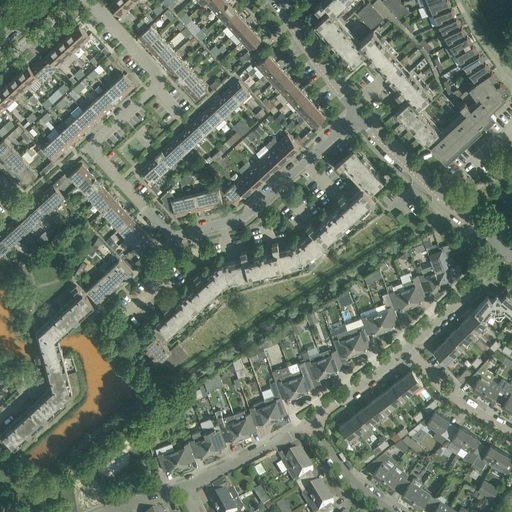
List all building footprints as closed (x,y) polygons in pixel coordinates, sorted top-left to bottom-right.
[(120,0),(114,0),(110,4),(120,16),(128,9),(120,0)] [(137,1),(135,0),(120,0),(128,9),(137,1)] [(174,0),(173,0),(169,4),(177,13),(181,8),(174,0)] [(221,0),(206,0),(205,1),(212,9),(221,0)] [(220,17),(232,6),(226,0),(221,0),(212,9),(220,17)] [(321,0),(315,6),(319,11),(324,6),(326,4),(336,14),(350,0),(321,0)] [(399,0),(382,0),(399,18),(404,14),(398,8),(403,4),(403,3),(399,0)] [(451,6),(449,0),(448,0),(437,0),(430,3),(430,4),(434,13),(451,6)] [(384,17),(369,2),(357,13),(371,29),(384,17)] [(410,11),(403,4),(398,8),(404,14),(410,11)] [(227,25),(239,14),(232,6),(220,17),(227,25)] [(456,16),(453,10),(452,6),(451,6),(434,13),(435,14),(439,23),(456,16)] [(367,52),(359,44),(330,11),(317,23),(354,64),(367,52)] [(234,33),(246,22),(239,14),(227,25),(234,33)] [(461,25),(458,19),(456,15),(456,16),(439,23),(440,24),(445,33),(461,25)] [(181,29),(185,25),(180,21),(176,24),(181,29)] [(242,41),(254,30),(246,22),(234,33),(242,41)] [(159,33),(151,24),(138,36),(146,45),(159,33)] [(90,37),(79,25),(71,32),(82,44),(90,37)] [(386,43),(381,38),(376,32),(381,28),(379,25),(361,41),(374,55),(367,62),(371,66),(378,60),(383,65),(380,67),(388,76),(396,84),(398,82),(403,87),(396,94),(400,98),(407,92),(412,97),(397,111),(427,143),(439,132),(418,108),(438,90),(435,87),(430,91),(425,86),(420,80),(425,76),(420,71),(416,75),(410,69),(408,71),(403,66),(410,60),(406,55),(399,61),(394,56),(396,54),(391,48),(396,44),(391,39),(386,43)] [(467,35),(467,34),(464,29),(462,25),(461,25),(445,33),(445,34),(446,34),(451,43),(467,35)] [(185,27),(181,31),(186,37),(191,33),(185,27)] [(249,49),(261,38),(254,30),(242,41),(249,49)] [(71,32),(63,39),(74,51),(82,44),(71,32)] [(155,54),(167,42),(159,33),(146,45),(155,54)] [(472,44),(472,43),(467,34),(467,35),(451,43),(451,44),(457,53),(472,44)] [(63,39),(55,47),(66,59),(74,51),(63,39)] [(163,63),(175,51),(167,42),(155,54),(163,63)] [(457,53),(463,62),(479,53),(478,52),(475,47),(474,47),(472,44),(457,53),(457,54),(457,53)] [(66,59),(55,47),(47,54),(58,66),(66,59)] [(171,72),(183,60),(175,51),(163,63),(171,72)] [(470,72),(485,62),(485,61),(479,52),(478,52),(479,53),(463,62),(463,63),(464,63),(470,72)] [(276,62),(268,53),(256,65),(264,73),(276,62)] [(58,66),(47,54),(39,61),(50,73),(58,66)] [(179,81),(192,69),(183,60),(171,72),(179,81)] [(50,73),(39,61),(31,69),(39,78),(42,81),(46,86),(54,78),(50,73)] [(491,70),(485,61),(485,62),(470,72),(476,81),(491,70)] [(272,82),(285,71),(276,62),(264,73),(272,82)] [(28,65),(28,66),(20,73),(31,84),(39,78),(31,69),(28,65)] [(251,75),(257,70),(254,67),(248,72),(251,75)] [(187,90),(200,78),(192,69),(179,81),(187,90)] [(493,73),(492,71),(491,70),(476,81),(469,86),(470,86),(460,95),(465,100),(460,104),(467,111),(431,144),(447,161),(483,128),(480,125),(494,113),(490,110),(511,91),(503,83),(502,84),(494,73),(493,73)] [(280,91),(293,80),(285,71),(272,82),(280,91)] [(31,84),(20,73),(12,80),(23,92),(31,84)] [(123,73),(116,80),(115,81),(126,93),(134,85),(123,73)] [(208,87),(201,80),(200,78),(187,90),(195,99),(208,87)] [(23,92),(12,80),(4,87),(15,99),(23,92)] [(216,80),(210,85),(213,88),(218,83),(216,80)] [(250,92),(239,80),(230,88),(241,100),(250,92)] [(288,100),(301,89),(293,80),(280,91),(288,100)] [(126,93),(115,81),(107,88),(118,100),(126,93)] [(61,86),(53,93),(58,98),(66,91),(61,86)] [(0,90),(0,99),(7,107),(10,111),(19,103),(15,99),(4,87),(0,90)] [(118,100),(107,88),(99,95),(110,107),(118,100)] [(241,100),(230,88),(221,96),(232,109),(241,100)] [(297,109),(309,98),(301,89),(288,100),(297,109)] [(58,98),(53,93),(53,94),(45,101),(50,105),(58,98)] [(110,107),(99,95),(91,103),(102,115),(110,107)] [(232,109),(221,96),(212,104),(224,117),(232,109)] [(305,118),(317,107),(309,98),(297,109),(305,118)] [(102,115),(91,103),(83,110),(94,122),(102,115)] [(224,117),(212,104),(203,112),(215,125),(224,117)] [(313,127),(325,116),(317,107),(305,118),(313,127)] [(94,122),(83,110),(75,117),(86,129),(94,122)] [(215,125),(203,112),(194,121),(206,133),(215,125)] [(86,129),(75,117),(67,125),(78,137),(86,129)] [(206,133),(194,121),(185,129),(197,141),(206,133)] [(78,137),(67,125),(59,132),(70,144),(78,137)] [(258,126),(252,131),(257,136),(262,131),(258,126)] [(197,141),(185,129),(176,137),(188,149),(197,141)] [(311,129),(305,134),(308,137),(314,132),(311,129)] [(231,135),(236,140),(241,136),(236,131),(231,135)] [(251,131),(246,136),(250,140),(255,135),(251,131)] [(70,144),(59,132),(51,139),(60,149),(62,151),(70,144)] [(299,146),(292,138),(287,133),(279,141),(290,154),(299,146)] [(188,149),(176,137),(167,145),(179,158),(188,149)] [(0,157),(19,178),(25,185),(38,174),(29,164),(4,138),(0,141),(0,157)] [(62,151),(60,149),(51,139),(43,147),(54,159),(62,151)] [(228,140),(223,144),(227,149),(232,145),(228,140)] [(281,162),(290,154),(279,141),(270,149),(281,162)] [(354,143),(349,147),(347,149),(349,152),(357,145),(354,143)] [(179,158),(167,145),(158,153),(170,166),(179,158)] [(384,180),(370,164),(362,156),(365,154),(357,145),(349,152),(339,161),(334,166),(338,170),(346,164),(371,192),(384,180)] [(220,148),(212,156),(215,160),(218,157),(224,152),(220,148)] [(272,170),(281,162),(270,149),(261,158),(272,170)] [(170,166),(158,153),(150,161),(161,174),(170,166)] [(272,170),(261,158),(252,166),(263,178),(272,170)] [(54,164),(51,161),(45,166),(48,169),(54,164)] [(150,161),(141,170),(152,182),(161,174),(150,161)] [(90,172),(82,163),(69,175),(78,184),(90,172)] [(263,178),(252,166),(243,174),(254,187),(263,178)] [(487,182),(501,175),(498,168),(483,175),(487,182)] [(86,193),(98,181),(90,172),(78,184),(86,193)] [(56,187),(62,182),(67,177),(64,174),(53,184),(56,187)] [(254,187),(243,174),(234,182),(245,195),(254,187)] [(94,202),(107,190),(98,181),(86,193),(94,202)] [(234,182),(227,189),(225,187),(219,189),(221,195),(226,193),(227,193),(236,203),(245,195),(234,182)] [(64,196),(56,187),(53,184),(44,192),(55,205),(64,196)] [(156,192),(159,189),(155,184),(151,187),(156,192)] [(221,195),(219,189),(219,187),(207,190),(211,206),(223,203),(221,195)] [(246,250),(241,252),(243,261),(236,263),(235,260),(220,264),(208,275),(210,277),(205,282),(198,274),(194,278),(201,286),(195,291),(193,288),(176,304),(178,306),(173,311),(166,304),(162,308),(169,315),(163,320),(161,317),(153,325),(164,338),(172,331),(174,333),(191,318),(189,316),(204,302),(206,304),(223,289),(221,287),(228,280),(238,277),(239,280),(261,274),(261,271),(270,269),(271,272),(293,266),(292,263),(306,260),(317,250),(319,252),(336,237),(334,235),(349,221),(351,223),(375,200),(363,188),(349,201),(343,193),(338,197),(345,205),(340,210),(338,207),(322,222),(324,224),(318,230),(311,223),(307,227),(313,234),(308,239),(306,236),(298,244),(286,247),(287,250),(280,252),(278,242),(272,244),(274,253),(267,255),(267,252),(255,255),(256,258),(249,260),(246,250)] [(162,203),(170,211),(174,210),(176,215),(188,212),(183,196),(174,198),(173,194),(169,189),(160,197),(164,201),(162,203)] [(102,211),(115,199),(107,190),(94,202),(102,211)] [(211,206),(207,190),(195,193),(199,209),(211,206)] [(44,192),(35,200),(47,213),(55,205),(44,192)] [(199,209),(195,193),(183,196),(188,212),(199,209)] [(110,219),(123,208),(115,199),(102,211),(110,219)] [(47,213),(35,200),(26,209),(38,221),(47,213)] [(119,228),(131,217),(123,208),(110,219),(119,228)] [(38,221),(26,209),(17,217),(29,229),(38,221)] [(401,212),(396,216),(403,223),(407,219),(401,212)] [(29,229),(17,217),(8,225),(20,238),(29,229)] [(127,237),(139,226),(131,217),(119,228),(127,237)] [(20,238),(8,225),(0,232),(0,233),(11,246),(20,238)] [(135,246),(147,235),(139,226),(127,237),(135,246)] [(51,236),(56,232),(51,228),(47,232),(51,236)] [(11,246),(0,233),(0,251),(2,254),(11,246)] [(143,255),(156,244),(147,235),(135,246),(143,255)] [(429,235),(423,238),(427,247),(432,245),(429,235)] [(114,249),(116,246),(108,238),(105,240),(114,249)] [(450,243),(443,245),(445,251),(452,248),(450,243)] [(429,255),(432,263),(435,271),(440,284),(452,280),(452,281),(453,281),(451,277),(451,276),(452,276),(453,277),(454,277),(460,275),(461,273),(459,266),(457,265),(450,268),(449,270),(442,250),(432,254),(429,255)] [(144,260),(141,257),(135,262),(138,265),(144,260)] [(131,272),(119,259),(111,266),(123,279),(131,272)] [(311,263),(308,266),(310,269),(313,266),(316,263),(312,259),(309,262),(311,263)] [(103,274),(92,262),(88,265),(100,277),(95,281),(106,294),(115,287),(103,274)] [(424,272),(418,274),(420,280),(424,291),(430,289),(431,291),(441,287),(440,285),(440,284),(435,271),(432,263),(422,267),(424,272)] [(123,279),(111,266),(103,274),(115,287),(123,279)] [(413,279),(403,282),(405,289),(410,302),(411,305),(422,301),(421,299),(426,297),(426,296),(424,291),(420,280),(418,274),(413,277),(413,279)] [(95,281),(94,282),(87,289),(98,302),(106,294),(95,281)] [(350,287),(351,288),(354,292),(359,287),(354,282),(350,287)] [(0,433),(0,441),(5,437),(15,448),(63,404),(61,400),(68,394),(69,392),(73,391),(61,352),(57,339),(61,336),(71,327),(69,325),(76,318),(84,311),(86,313),(87,312),(95,305),(76,285),(72,289),(78,296),(75,300),(73,297),(56,313),(58,315),(51,321),(49,319),(36,331),(39,344),(42,343),(45,353),(43,353),(39,354),(35,355),(37,361),(40,360),(44,359),(46,359),(53,385),(41,396),(43,398),(28,412),(26,410),(9,425),(11,428),(3,435),(1,432),(0,433)] [(495,295),(488,289),(486,292),(488,294),(475,310),(484,319),(490,312),(493,314),(493,315),(498,319),(501,319),(505,314),(504,313),(506,310),(511,314),(511,297),(506,292),(508,290),(505,288),(499,294),(495,295)] [(388,292),(393,304),(395,309),(400,307),(401,309),(411,305),(410,302),(405,289),(395,292),(394,290),(388,292)] [(342,292),(336,294),(340,305),(346,303),(342,292)] [(393,304),(388,292),(383,294),(388,309),(378,313),(383,326),(384,329),(394,325),(394,324),(399,321),(399,320),(395,309),(393,304)] [(96,314),(100,311),(95,306),(92,309),(96,314)] [(475,310),(474,310),(466,318),(478,331),(487,322),(484,319),(475,310)] [(367,317),(366,314),(361,316),(363,323),(367,333),(373,331),(374,333),(384,329),(383,326),(378,313),(367,317)] [(478,331),(466,318),(458,326),(470,339),(478,331)] [(292,324),(296,334),(303,331),(299,321),(292,324)] [(367,333),(363,323),(347,329),(355,349),(356,352),(367,348),(366,346),(371,344),(367,333)] [(450,334),(463,347),(462,346),(470,339),(458,326),(450,334)] [(356,352),(355,349),(347,329),(331,334),(336,349),(339,356),(345,354),(346,356),(356,352)] [(164,342),(163,342),(156,334),(144,346),(151,354),(164,342)] [(463,347),(450,334),(442,342),(454,355),(463,347)] [(496,348),(500,344),(495,340),(491,344),(496,349),(496,348)] [(172,351),(171,350),(164,342),(151,354),(159,363),(163,359),(172,351)] [(442,342),(434,350),(446,363),(454,355),(442,342)] [(188,353),(178,343),(171,350),(172,351),(163,359),(171,369),(188,353)] [(331,351),(330,347),(319,351),(326,370),(328,374),(338,370),(337,368),(343,366),(342,364),(339,356),(336,349),(331,351)] [(309,355),(311,359),(305,361),(311,378),(317,376),(317,378),(328,374),(326,370),(321,357),(319,351),(309,355)] [(233,361),(234,364),(236,370),(243,367),(239,356),(233,361)] [(481,365),(468,379),(475,383),(472,387),(482,393),(485,389),(491,379),(495,373),(486,368),(490,363),(486,360),(481,365)] [(290,371),(299,394),(309,390),(309,388),(314,386),(311,378),(305,361),(299,363),(301,367),(290,371)] [(276,381),(282,398),(288,396),(288,398),(299,394),(290,371),(282,374),(280,368),(272,371),(276,381)] [(467,368),(464,371),(457,378),(462,382),(471,372),(467,368)] [(423,383),(412,369),(403,376),(414,390),(423,383)] [(222,380),(219,370),(204,380),(206,385),(222,380)] [(394,383),(394,384),(405,397),(414,390),(403,376),(394,383)] [(502,378),(498,384),(491,379),(485,389),(482,393),(492,400),(495,396),(500,399),(500,398),(506,389),(506,388),(510,382),(502,378)] [(282,398),(276,381),(269,383),(270,387),(273,394),(264,397),(266,404),(271,417),(272,420),(283,416),(282,414),(288,412),(287,410),(282,398)] [(511,383),(510,382),(506,388),(506,389),(500,398),(500,399),(505,402),(503,406),(511,411),(511,383)] [(405,398),(405,397),(394,384),(385,391),(395,405),(405,398)] [(395,405),(385,391),(376,397),(386,412),(395,405)] [(386,412),(376,397),(367,404),(377,418),(386,412)] [(434,399),(426,405),(423,408),(427,412),(438,404),(434,399)] [(254,405),(249,407),(251,412),(256,424),(261,422),(262,424),(272,420),(271,417),(266,404),(265,405),(263,400),(253,403),(254,405)] [(358,411),(358,412),(369,426),(369,425),(377,418),(367,404),(358,411)] [(430,426),(436,430),(432,436),(442,442),(446,436),(452,426),(447,423),(450,419),(435,409),(431,416),(429,415),(421,421),(430,426)] [(168,422),(171,421),(167,410),(160,412),(164,422),(165,426),(169,424),(168,422)] [(242,437),(252,433),(252,431),(257,429),(257,427),(256,424),(251,412),(245,414),(246,417),(236,421),(242,437)] [(369,426),(358,412),(349,418),(360,432),(369,426)] [(223,417),(222,414),(216,416),(219,424),(221,428),(225,441),(231,439),(232,441),(242,437),(236,421),(233,413),(223,417)] [(421,417),(417,413),(413,416),(417,421),(421,417)] [(144,425),(150,432),(161,423),(155,416),(144,425)] [(213,425),(211,418),(200,422),(203,429),(210,449),(212,453),(222,449),(221,447),(227,445),(226,443),(225,441),(221,428),(215,430),(213,425)] [(360,432),(349,418),(340,425),(349,437),(347,439),(350,444),(357,440),(354,437),(360,432)] [(460,426),(458,428),(457,429),(452,426),(446,436),(451,440),(461,446),(470,432),(460,426)] [(189,440),(189,441),(195,457),(201,455),(201,457),(212,453),(210,449),(203,429),(192,432),(194,438),(189,440)] [(470,432),(461,446),(468,451),(465,457),(473,461),(476,455),(483,445),(478,442),(480,438),(470,432)] [(406,434),(402,439),(406,442),(410,437),(406,434)] [(184,443),(185,446),(174,450),(179,463),(180,466),(191,463),(190,461),(196,459),(195,457),(189,441),(184,443)] [(172,443),(161,447),(162,451),(157,453),(160,461),(164,470),(169,468),(170,470),(180,466),(179,463),(174,450),(172,443)] [(490,444),(488,448),(483,445),(476,455),(473,461),(482,467),(486,461),(492,465),(501,450),(490,444)] [(301,451),(296,453),(292,447),(278,456),(283,463),(282,463),(287,473),(307,461),(301,451)] [(372,449),(369,452),(362,458),(365,463),(373,456),(376,454),(372,449)] [(108,479),(123,468),(109,450),(94,462),(108,479)] [(378,456),(369,463),(375,469),(372,472),(381,480),(392,467),(397,460),(385,450),(378,456)] [(511,461),(509,460),(511,456),(501,450),(492,465),(499,468),(508,473),(511,465),(511,461)] [(403,465),(397,460),(392,467),(381,480),(391,487),(393,484),(398,488),(406,478),(409,474),(404,470),(403,465)] [(307,461),(287,473),(293,483),(294,482),(299,489),(313,480),(309,474),(313,471),(307,461)] [(451,485),(455,477),(449,473),(445,482),(451,485)] [(398,488),(399,488),(404,491),(401,495),(411,501),(421,487),(422,484),(422,480),(417,477),(414,478),(411,481),(406,478),(398,488)] [(499,487),(484,478),(478,488),(493,498),(499,487)] [(221,480),(214,484),(217,490),(224,486),(221,480)] [(313,480),(299,489),(303,495),(302,496),(308,506),(328,493),(321,483),(317,486),(313,480)] [(217,490),(216,490),(219,496),(211,501),(216,511),(237,500),(228,484),(224,486),(217,490)] [(261,487),(254,491),(263,506),(270,501),(266,496),(261,487)] [(430,494),(431,494),(421,487),(411,501),(421,508),(424,504),(429,507),(435,497),(430,494)] [(308,506),(311,511),(332,511),(329,506),(334,503),(328,493),(308,506)] [(435,497),(429,507),(434,511),(432,511),(446,511),(450,506),(440,500),(435,497)] [(243,511),(243,510),(237,500),(216,511),(243,511)] [(273,507),(270,502),(265,506),(269,511),(273,507)]
